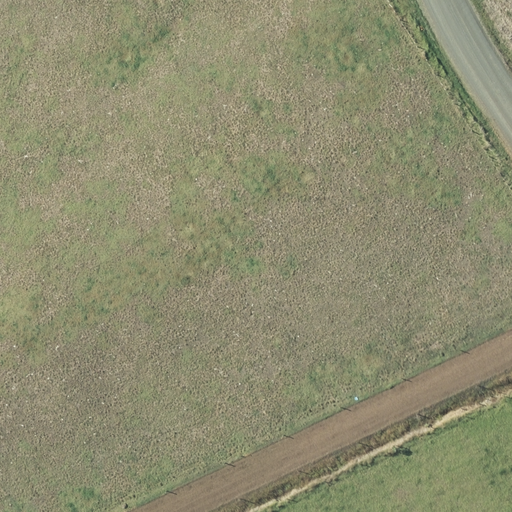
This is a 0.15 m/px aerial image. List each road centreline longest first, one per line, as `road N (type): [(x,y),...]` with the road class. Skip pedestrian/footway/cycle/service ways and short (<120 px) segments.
road 1 (track): [(132,511),(511,334)]
road 2 (unclassified): [(511,116),(444,0)]
